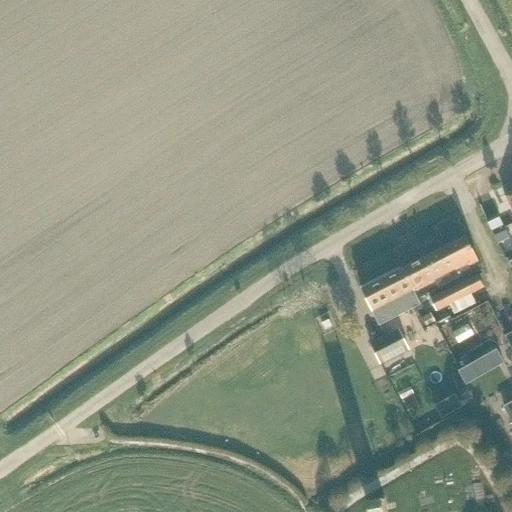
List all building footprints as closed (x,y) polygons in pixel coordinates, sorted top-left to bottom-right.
[(499,219),(488,224),(492,231),(502,226),(499,219)] [(505,232),(495,237),(498,244),(508,239),(505,232)] [(443,248),(456,273),(458,277),(470,271),(468,266),(477,262),(464,237),(443,248)] [(443,248),(423,259),(438,289),(458,278),(458,277),(456,273),(443,248)] [(423,259),(402,269),(418,299),(438,289),(423,259)] [(415,307),(420,305),(417,299),(418,299),(402,269),(361,290),(379,326),(400,315),(415,307)] [(483,288),(477,276),(446,292),(452,303),(483,288)] [(431,300),(437,311),(450,305),(452,303),(446,292),(431,300)] [(430,314),(421,318),(426,328),(435,323),(430,314)] [(380,365),(408,351),(408,349),(397,329),(384,336),(369,344),(380,365)] [(460,366),(487,356),(480,337),(453,348),(460,366)] [(417,362),(394,374),(402,388),(424,376),(417,362)] [(476,380),(468,366),(458,372),(466,385),(476,380)] [(445,401),(452,413),(463,407),(455,395),(445,401)] [(370,511),(386,511),(384,499),(368,502),(370,511)]
